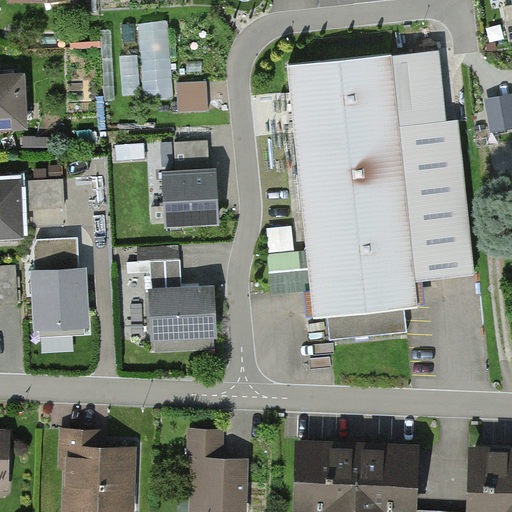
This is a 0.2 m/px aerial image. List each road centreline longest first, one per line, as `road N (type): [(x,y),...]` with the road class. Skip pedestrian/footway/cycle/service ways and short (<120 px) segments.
road 1 (residential): [(243,391),(240,283),(255,215),(239,65),(256,40),(289,25),(460,0)]
road 2 (residential): [(511,406),(243,391)]
road 3 (residential): [(243,391),(0,387)]
